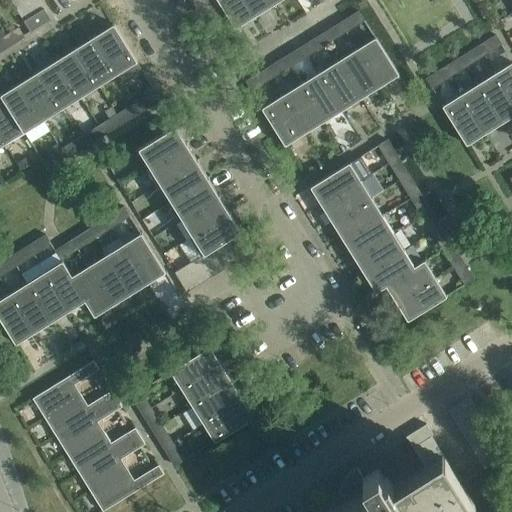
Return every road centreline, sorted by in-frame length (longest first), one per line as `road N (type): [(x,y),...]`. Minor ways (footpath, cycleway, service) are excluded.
road 1 (residential): [(134,0),(336,306),(276,341),(247,294),(185,304)]
road 2 (residential): [(243,511),(511,347)]
